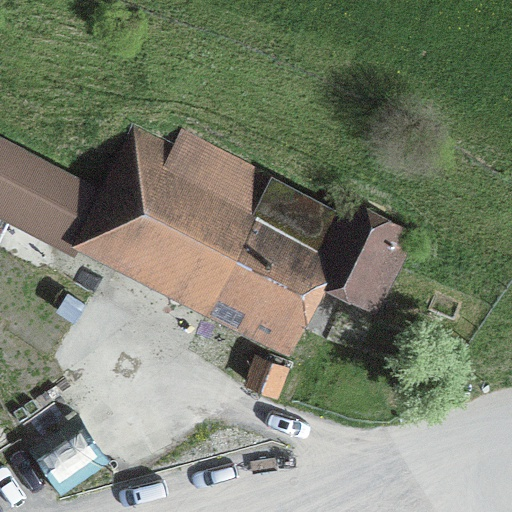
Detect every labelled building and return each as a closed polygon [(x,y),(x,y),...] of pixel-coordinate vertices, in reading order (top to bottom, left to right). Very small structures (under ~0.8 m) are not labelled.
[(338,228),(336,227),(342,216),(183,135),(171,159),(130,138),(118,160),(160,182),(128,243),(286,325),(320,262),(338,228)] [(103,196),(0,141),(0,199),(79,241),(103,196)] [(338,228),(320,262),(372,289),(404,230),(350,201),(342,216),(336,227),(338,228)] [(3,329),(50,360),(91,294),(45,264),(3,329)] [(73,481),(113,456),(98,431),(58,456),(73,481)]
